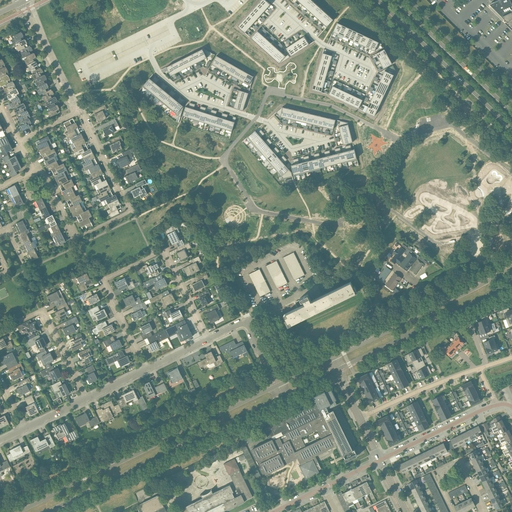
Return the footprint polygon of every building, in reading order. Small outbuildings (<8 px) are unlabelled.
[(265,0),(261,0),(259,2),(267,9),(271,4),(265,0)] [(307,9),(313,1),(311,0),(307,0),(303,5),(307,9)] [(511,0),(498,0),(489,4),(506,21),(505,22),(511,29),(511,0)] [(311,12),(317,5),(313,1),(307,9),(311,12)] [(267,9),(259,2),(256,6),(263,13),(267,9)] [(315,16),(321,9),(317,5),(311,12),(315,16)] [(260,17),(263,13),(256,6),(252,10),(260,17)] [(319,20),(325,12),(321,9),(315,16),(319,20)] [(256,21),(260,17),(252,10),(249,14),(256,21)] [(323,23),(329,16),(325,12),(319,20),(323,23)] [(252,25),(256,21),(249,14),(245,18),(252,25)] [(333,20),(329,16),(323,23),(327,27),(333,20)] [(193,17),(183,22),(190,36),(200,31),(193,17)] [(249,29),(252,25),(245,18),(241,22),(249,29)] [(245,33),(249,29),(241,22),(238,26),(245,33)] [(338,34),(343,25),(337,23),(333,32),(338,34)] [(344,37),(348,28),(343,25),(338,34),(344,37)] [(349,39),(353,30),(348,28),(344,37),(349,39)] [(354,41),(358,32),(353,30),(349,39),(354,41)] [(255,42),(261,34),(257,31),(251,38),(255,42)] [(14,44),(24,39),(20,32),(10,37),(14,44)] [(359,44),(363,35),(358,32),(354,41),(359,44)] [(259,45),(265,38),(261,34),(255,42),(259,45)] [(364,46),(368,37),(363,35),(359,44),(364,46)] [(304,36),(299,39),(305,48),(309,44),(304,36)] [(369,49),(374,40),(368,37),(364,46),(369,49)] [(263,49),(269,42),(265,38),(259,45),(263,49)] [(27,46),(24,39),(14,44),(17,51),(19,50),(27,46)] [(305,48),(299,39),(295,42),(300,51),(305,48)] [(381,43),(374,40),(369,49),(376,52),(384,48),(381,43)] [(267,53),(273,45),(269,42),(263,49),(267,53)] [(300,51),(295,42),(290,45),(296,53),(300,51)] [(29,45),(27,46),(19,50),(23,58),(33,53),(29,45)] [(271,56),(277,49),(273,45),(267,53),(271,56)] [(296,53),(290,45),(285,48),(291,57),(296,53)] [(203,48),(197,52),(202,60),(207,58),(214,54),(203,48)] [(275,60),(281,52),(277,49),(271,56),(275,60)] [(378,59),(387,54),(384,49),(376,54),(378,59)] [(197,52),(192,54),(196,63),(202,60),(197,52)] [(286,56),(281,52),(275,60),(279,64),(290,57),(288,54),(286,56)] [(24,60),(26,65),(35,61),(36,60),(33,53),(23,58),(21,58),(22,61),(24,60)] [(332,56),(323,53),(321,58),(330,61),(332,56)] [(192,54),(187,57),(191,66),(196,63),(192,54)] [(381,63),(389,59),(387,54),(378,59),(381,63)] [(216,56),(212,64),(217,67),(222,59),(216,56)] [(187,57),(182,59),(186,68),(191,66),(187,57)] [(182,59),(177,62),(181,71),(186,68),(182,59)] [(222,59),(217,67),(222,70),(227,62),(222,59)] [(392,64),(389,59),(381,63),(383,68),(392,64)] [(30,72),(38,68),(35,61),(26,65),(25,66),(28,73),(30,72)] [(177,62),(172,64),(176,73),(181,71),(177,62)] [(227,62),(222,70),(227,73),(232,65),(227,62)] [(172,64),(166,67),(168,70),(171,76),(176,73),(172,64)] [(232,65),(227,73),(233,76),(238,68),(232,65)] [(385,71),(382,76),(391,80),(396,71),(393,65),(385,69),(385,71)] [(0,68),(0,77),(7,74),(8,74),(5,66),(0,68)] [(30,72),(33,79),(43,75),(40,67),(38,68),(30,72)] [(238,68),(233,76),(238,79),(243,70),(238,68)] [(243,70),(238,79),(243,82),(248,73),(243,70)] [(248,73),(243,82),(250,86),(251,86),(254,77),(248,73)] [(2,86),(11,82),(7,74),(0,77),(0,85),(0,87),(2,86)] [(43,75),(33,79),(37,87),(45,83),(47,82),(43,75)] [(268,75),(264,79),(275,90),(279,85),(268,75)] [(149,78),(142,87),(147,90),(157,78),(155,76),(152,80),(150,78),(149,78)] [(391,80),(382,76),(380,81),(389,85),(391,80)] [(157,78),(147,90),(148,89),(152,93),(151,93),(151,94),(158,85),(156,83),(159,80),(157,78)] [(12,81),(11,82),(2,86),(6,93),(15,88),(12,81)] [(389,85),(380,81),(377,86),(386,90),(389,85)] [(39,95),(41,94),(49,90),(45,83),(37,87),(35,88),(39,95)] [(158,85),(151,94),(155,97),(165,85),(163,83),(160,87),(158,85)] [(321,92),(323,87),(313,84),(312,90),(321,92)] [(165,85),(155,97),(159,101),(166,92),(164,90),(167,87),(165,85)] [(334,97),(338,88),(333,86),(329,95),(334,97)] [(386,90),(377,86),(375,91),(384,95),(386,90)] [(9,100),(17,96),(19,96),(15,88),(6,93),(9,100)] [(339,100),(343,91),(338,88),(334,97),(339,100)] [(41,94),(44,101),(54,96),(51,89),(49,90),(41,94)] [(166,92),(159,101),(163,104),(174,92),(171,90),(168,94),(166,92)] [(237,96),(247,99),(248,93),(239,90),(237,96)] [(343,102),(348,93),(343,91),(339,100),(343,102)] [(384,95),(375,91),(373,96),(382,101),(384,95)] [(174,92),(163,104),(168,107),(175,99),(173,97),(176,93),(174,92)] [(348,104),(353,95),(348,93),(343,102),(348,104)] [(353,106),(357,97),(353,95),(348,104),(353,106)] [(13,108),(21,104),(17,96),(9,100),(7,101),(11,109),(13,108)] [(44,101),(48,109),(56,105),(58,104),(54,96),(44,101)] [(235,102),(245,105),(247,99),(237,96),(235,102)] [(382,101),(373,96),(370,101),(379,106),(382,101)] [(175,99),(168,107),(172,111),(182,99),(180,97),(177,101),(175,99)] [(363,100),(357,97),(353,106),(358,109),(363,100)] [(182,99),(172,111),(177,116),(180,116),(181,117),(184,106),(181,104),(184,100),(182,99)] [(379,106),(370,101),(368,107),(377,111),(379,106)] [(233,108),(243,111),(245,105),(235,102),(233,108)] [(23,103),(21,104),(13,108),(16,115),(26,110),(23,103)] [(186,107),(182,116),(188,118),(192,103),(190,103),(188,107),(186,107)] [(192,103),(188,118),(193,119),(196,110),(194,109),(195,104),(192,103)] [(48,109),(46,110),(50,117),(60,112),(56,105),(48,109)] [(107,109),(104,105),(92,111),(98,122),(106,118),(102,111),(107,109)] [(196,110),(193,119),(199,121),(203,107),(201,106),(199,111),(196,110)] [(203,107),(199,121),(204,123),(207,113),(205,113),(206,108),(203,107)] [(282,107),(276,112),(280,117),(286,118),(288,108),(282,107)] [(377,111),(368,107),(365,112),(374,116),(377,111)] [(26,110),(16,115),(20,122),(28,118),(30,117),(26,110)] [(207,113),(204,123),(209,124),(209,126),(214,110),(212,110),(210,114),(207,113)] [(214,110),(209,126),(215,127),(218,117),(215,116),(217,111),(214,110)] [(218,117),(215,127),(220,129),(225,114),(222,113),(221,118),(218,117)] [(225,114),(220,129),(221,128),(226,130),(229,120),(226,119),(228,115),(225,114)] [(229,120),(226,130),(232,131),(236,117),(233,116),(232,121),(229,120)] [(28,118),(20,122),(18,123),(22,130),(29,127),(32,126),(28,118)] [(105,136),(105,137),(116,131),(114,127),(118,126),(114,118),(108,122),(110,126),(102,130),(104,133),(103,133),(104,134),(103,134),(104,137),(105,136)] [(64,133),(66,137),(75,132),(73,129),(75,129),(76,128),(77,128),(75,123),(71,124),(69,120),(63,123),(67,132),(64,133)] [(340,121),(339,127),(340,133),(350,131),(348,123),(340,121)] [(255,131),(248,137),(251,141),(250,142),(263,132),(261,130),(257,133),(255,131)] [(350,131),(340,133),(342,139),(351,137),(350,131)] [(70,139),(73,143),(82,138),(80,134),(79,134),(78,134),(78,135),(76,136),(75,132),(66,137),(67,140),(70,139)] [(263,132),(250,142),(254,147),(263,139),(261,137),(264,134),(263,132)] [(122,141),(120,135),(111,139),(113,143),(109,145),(111,150),(110,150),(112,154),(114,153),(114,152),(116,151),(116,152),(117,151),(122,148),(120,144),(120,143),(120,142),(122,141)] [(35,142),(37,145),(39,150),(51,144),(47,136),(35,142)] [(0,147),(9,143),(6,137),(0,139),(0,147)] [(351,137),(342,139),(343,145),(353,142),(351,137)] [(72,149),(74,152),(83,148),(81,145),(83,144),(83,145),(84,144),(85,143),(82,138),(73,143),(75,148),(72,149)] [(263,139),(254,147),(258,151),(270,140),(268,138),(267,139),(265,142),(263,139)] [(270,140),(258,151),(259,150),(263,154),(270,148),(268,146),(272,143),(270,140)] [(0,152),(0,153),(2,158),(8,155),(6,152),(12,149),(9,143),(0,147),(0,149),(1,152),(0,152)] [(51,144),(39,150),(41,155),(42,154),(42,155),(43,154),(45,153),(46,156),(55,152),(53,148),(51,144)] [(350,145),(348,146),(352,161),(357,160),(357,159),(354,149),(351,150),(350,145)] [(270,148),(263,154),(266,159),(277,149),(276,147),(275,147),(272,150),(270,148)] [(80,153),(82,158),(92,153),(90,149),(89,149),(88,149),(87,149),(88,150),(84,151),(83,148),(74,152),(75,156),(80,153)] [(340,148),(337,148),(341,163),(346,161),(346,163),(346,162),(344,152),(341,152),(340,148)] [(132,157),(129,149),(121,153),(124,157),(117,161),(120,168),(130,163),(128,159),(132,157)] [(277,149),(266,159),(270,163),(278,157),(276,154),(279,151),(277,149)] [(329,150),(327,151),(330,165),(336,164),(333,154),(331,155),(329,150)] [(55,152),(46,156),(48,159),(46,160),(45,160),(45,161),(44,161),(47,166),(56,161),(54,157),(56,155),(55,152)] [(81,159),(83,163),(82,164),(83,167),(92,163),(91,160),(92,159),(93,159),(94,158),(92,153),(82,158),(81,159)] [(319,153),(316,154),(320,169),(320,168),(325,167),(323,157),(320,158),(319,153)] [(8,155),(2,158),(5,163),(6,163),(8,167),(18,162),(15,156),(9,158),(8,155)] [(278,157),(270,163),(274,167),(285,158),(283,156),(279,159),(278,157)] [(308,156),(306,156),(310,172),(315,170),(312,160),(310,160),(308,156)] [(285,158),(274,167),(277,172),(285,165),(283,163),(287,160),(285,158)] [(298,158),(295,159),(299,174),(304,173),(302,162),(299,163),(298,158)] [(294,164),(291,165),(293,175),(299,173),(299,175),(299,174),(295,159),(293,160),(294,164)] [(47,166),(49,171),(50,170),(51,170),(54,168),(56,171),(58,170),(65,167),(63,163),(60,164),(58,163),(57,163),(56,161),(49,164),(47,166)] [(21,169),(18,162),(8,167),(11,171),(9,172),(12,177),(17,175),(16,171),(21,169)] [(92,163),(83,167),(81,168),(83,172),(85,171),(88,169),(90,173),(99,169),(97,164),(96,165),(96,164),(95,165),(94,166),(92,163)] [(141,170),(138,164),(129,169),(131,173),(127,176),(127,175),(126,176),(124,177),(128,183),(138,179),(135,173),(141,170)] [(285,165),(277,172),(283,179),(292,176),(291,173),(289,170),(285,165)] [(68,174),(65,167),(58,170),(56,171),(57,174),(56,175),(55,175),(54,176),(56,181),(59,179),(65,176),(67,175),(68,174)] [(99,169),(90,173),(92,178),(90,180),(91,183),(100,179),(98,176),(100,175),(101,175),(101,174),(102,174),(99,169)] [(56,181),(58,185),(59,185),(60,185),(61,185),(60,184),(62,184),(63,186),(65,186),(67,185),(72,182),(71,179),(69,180),(67,175),(65,176),(59,179),(56,181)] [(100,179),(91,183),(93,186),(96,185),(98,189),(107,185),(105,180),(104,180),(103,181),(101,182),(100,179)] [(146,183),(145,180),(135,184),(137,188),(131,191),(134,197),(139,195),(140,198),(146,195),(142,186),(146,183)] [(74,191),(72,187),(74,186),(72,182),(67,185),(65,186),(63,186),(65,190),(63,191),(63,190),(62,191),(62,192),(64,196),(73,192),(74,191)] [(9,196),(10,198),(13,197),(19,194),(17,191),(19,190),(16,184),(8,188),(11,194),(8,195),(9,196)] [(95,197),(97,200),(107,194),(106,191),(108,190),(108,191),(109,190),(110,190),(107,185),(98,189),(96,190),(99,195),(95,196),(95,197)] [(73,192),(64,196),(66,201),(67,201),(68,201),(68,200),(70,199),(71,202),(80,198),(78,195),(75,196),(73,192)] [(21,193),(13,197),(15,203),(13,204),(14,208),(23,203),(22,200),(24,199),(21,193)] [(107,194),(97,200),(96,200),(98,203),(100,202),(105,200),(108,204),(117,200),(114,195),(113,195),(112,195),(112,196),(109,197),(107,194)] [(36,212),(39,210),(47,206),(45,207),(44,204),(46,203),(43,197),(35,201),(38,207),(34,209),(36,212)] [(69,207),(72,212),(81,207),(79,203),(82,201),(80,198),(71,202),(73,205),(71,206),(70,206),(70,207),(69,207)] [(119,213),(115,206),(117,205),(117,206),(118,205),(119,204),(117,200),(108,204),(110,208),(107,210),(108,214),(109,213),(111,217),(119,213)] [(49,213),(51,212),(48,206),(46,207),(39,210),(44,219),(46,218),(50,216),(49,213)] [(72,212),(74,217),(75,216),(75,217),(76,216),(79,214),(81,217),(90,213),(88,210),(86,210),(84,206),(81,207),(72,212)] [(91,216),(90,213),(81,217),(82,220),(81,221),(80,221),(79,221),(80,222),(79,222),(81,227),(85,225),(87,229),(93,226),(88,218),(91,216)] [(50,216),(46,218),(49,224),(38,229),(39,232),(50,227),(56,224),(55,221),(57,220),(54,214),(50,216)] [(18,234),(27,229),(24,224),(26,222),(25,219),(16,223),(17,226),(15,227),(18,234)] [(52,237),(55,236),(61,233),(59,230),(61,229),(58,223),(56,224),(50,227),(53,233),(50,234),(52,237)] [(175,243),(178,247),(184,244),(182,240),(180,241),(176,234),(180,232),(178,229),(179,229),(176,223),(168,227),(171,233),(167,234),(172,245),(175,243)] [(27,229),(18,234),(20,236),(18,237),(21,244),(29,240),(26,234),(29,232),(27,229)] [(52,237),(55,243),(56,246),(65,242),(64,239),(66,238),(63,232),(61,233),(55,236),(52,237)] [(27,252),(36,247),(32,238),(29,240),(21,244),(23,243),(24,245),(22,246),(25,253),(27,252)] [(192,248),(189,242),(184,244),(178,247),(178,248),(177,248),(179,251),(176,253),(180,261),(189,257),(186,251),(192,248)] [(36,247),(27,252),(29,254),(27,255),(30,262),(38,258),(35,251),(38,250),(36,247)] [(395,264),(396,262),(400,264),(403,260),(400,257),(405,250),(401,247),(398,251),(395,249),(393,252),(395,254),(392,259),(390,261),(395,264)] [(409,253),(400,265),(407,271),(416,259),(409,253)] [(202,262),(199,256),(192,259),(194,263),(182,269),(184,268),(188,276),(191,274),(191,275),(195,273),(195,272),(200,270),(197,264),(202,262)] [(424,264),(417,259),(409,270),(416,274),(424,264)] [(150,274),(151,273),(153,276),(159,273),(157,268),(159,267),(157,263),(152,266),(151,265),(148,267),(146,264),(142,267),(139,269),(141,273),(145,271),(148,269),(150,274)] [(391,271),(386,267),(377,280),(382,283),(391,271)] [(208,278),(206,272),(196,276),(199,281),(192,284),(195,291),(205,286),(203,280),(208,278)] [(86,273),(76,278),(79,284),(78,285),(81,292),(87,289),(85,285),(87,284),(87,285),(88,285),(88,284),(91,283),(89,279),(90,278),(88,274),(87,274),(86,273)] [(394,273),(385,285),(392,291),(402,278),(394,273)] [(163,278),(161,275),(142,284),(144,288),(147,286),(148,287),(155,284),(158,289),(167,284),(164,278),(163,278)] [(136,283),(134,284),(132,281),(127,284),(125,278),(121,280),(121,279),(119,280),(120,280),(115,283),(119,291),(128,286),(130,290),(138,286),(136,283)] [(352,287),(350,283),(314,301),(311,294),(309,295),(308,294),(300,298),(301,301),(297,303),(299,308),(286,315),(288,318),(285,320),(288,326),(291,324),(290,322),(353,292),(354,293),(358,292),(354,286),(352,287)] [(212,289),(212,288),(200,294),(201,297),(199,298),(203,307),(210,303),(207,296),(211,295),(209,291),(212,289)] [(56,307),(59,306),(65,302),(62,295),(59,296),(56,292),(46,296),(48,299),(47,300),(48,301),(49,301),(50,303),(53,301),(54,302),(55,302),(57,306),(56,307)] [(83,300),(83,301),(87,300),(90,305),(99,300),(96,294),(89,297),(87,292),(80,295),(81,298),(83,300)] [(165,296),(163,292),(149,299),(151,302),(151,303),(162,298),(166,305),(175,301),(172,293),(165,296)] [(136,305),(142,303),(139,297),(134,299),(132,295),(123,299),(127,306),(133,303),(135,306),(136,305)] [(136,305),(135,306),(137,311),(131,314),(134,321),(144,316),(141,310),(147,308),(146,305),(151,302),(149,299),(142,303),(136,305)] [(65,302),(59,306),(61,309),(54,312),(58,320),(67,316),(65,312),(70,310),(69,308),(66,302),(65,302)] [(220,309),(217,304),(207,309),(209,313),(206,314),(211,323),(217,320),(218,321),(219,320),(220,319),(216,311),(220,309)] [(97,312),(95,307),(88,310),(91,317),(94,315),(97,320),(107,316),(104,309),(97,312)] [(173,313),(171,308),(165,311),(167,315),(168,318),(171,317),(173,321),(183,316),(180,309),(173,313)] [(508,308),(502,310),(504,313),(506,312),(508,318),(511,316),(511,309),(509,311),(508,308)] [(79,322),(76,316),(67,321),(69,326),(62,329),(66,336),(68,335),(76,331),(73,325),(79,322)] [(481,318),(482,321),(477,323),(476,324),(477,326),(478,326),(479,329),(490,324),(487,316),(481,318)] [(30,320),(17,326),(18,330),(22,328),(23,330),(27,329),(28,331),(30,335),(34,332),(38,330),(34,322),(32,323),(30,320)] [(104,327),(102,322),(95,326),(96,327),(92,329),(94,334),(98,332),(102,330),(105,336),(114,331),(111,324),(104,327)] [(143,340),(148,338),(153,336),(150,331),(153,330),(150,323),(140,327),(143,333),(140,334),(143,340)] [(490,324),(479,329),(481,334),(486,332),(487,335),(493,333),(490,324)] [(186,329),(185,326),(177,330),(179,334),(182,333),(185,340),(193,336),(189,328),(186,329)] [(153,336),(148,338),(151,342),(149,343),(150,344),(146,346),(147,348),(148,350),(150,353),(159,348),(157,343),(161,341),(160,340),(167,337),(164,330),(153,336)] [(35,336),(27,340),(30,347),(36,344),(38,349),(41,348),(46,346),(42,337),(38,339),(36,336),(39,335),(35,336)] [(486,348),(495,344),(493,339),(496,338),(494,335),(488,337),(489,340),(484,342),(484,343),(485,346),(486,348)] [(85,339),(84,336),(83,337),(82,337),(73,341),(74,345),(73,345),(72,345),(72,346),(71,346),(73,351),(83,346),(81,342),(84,340),(85,339)] [(457,350),(464,343),(458,337),(451,343),(457,350)] [(7,350),(10,348),(13,347),(10,341),(5,343),(3,338),(0,339),(0,349),(6,346),(7,350)] [(103,341),(106,347),(109,345),(112,351),(121,347),(123,346),(121,344),(119,339),(112,343),(109,338),(103,341)] [(234,340),(219,347),(222,353),(225,351),(226,353),(230,352),(233,358),(242,353),(244,357),(249,354),(242,341),(234,345),(232,341),(234,340)] [(451,343),(444,350),(450,357),(457,350),(451,343)] [(495,354),(501,352),(497,344),(495,344),(486,348),(488,354),(494,351),(495,354)] [(91,352),(89,348),(78,353),(80,357),(82,360),(80,361),(80,360),(79,361),(78,362),(81,366),(82,366),(85,364),(90,362),(88,357),(91,355),(90,352),(91,352)] [(421,348),(413,352),(419,364),(424,362),(423,362),(421,357),(424,355),(421,348)] [(45,351),(45,350),(36,355),(39,361),(41,360),(44,366),(54,361),(50,352),(45,355),(43,351),(45,351)] [(125,356),(122,351),(103,360),(106,366),(117,361),(120,367),(130,362),(127,355),(125,356)] [(198,362),(200,368),(209,364),(211,368),(223,362),(220,355),(214,358),(211,351),(205,354),(206,358),(198,362)] [(9,362),(11,367),(18,364),(14,356),(12,352),(9,354),(1,358),(4,365),(9,362)] [(413,352),(405,356),(408,363),(411,361),(414,366),(419,364),(413,352)] [(396,360),(385,365),(388,370),(399,365),(396,360)] [(424,362),(419,364),(425,376),(432,373),(428,366),(426,367),(424,363),(424,362)] [(24,370),(20,363),(18,364),(11,367),(10,368),(12,373),(9,374),(12,381),(23,376),(20,371),(24,370)] [(419,364),(414,366),(416,372),(414,373),(418,380),(425,376),(419,364)] [(97,375),(92,365),(86,368),(86,369),(86,368),(88,372),(90,371),(91,373),(85,376),(89,383),(97,379),(95,376),(97,375)] [(399,365),(388,370),(390,375),(391,374),(401,370),(401,369),(399,365)] [(52,366),(40,372),(43,377),(47,375),(47,376),(51,375),(53,380),(56,378),(61,376),(57,368),(53,370),(52,366),(53,366),(52,366)] [(179,372),(178,368),(173,370),(173,369),(167,372),(168,376),(168,377),(170,376),(173,383),(183,378),(181,375),(179,372)] [(401,370),(391,374),(394,379),(395,379),(404,374),(401,370)] [(369,373),(358,378),(360,383),(371,378),(374,377),(372,372),(369,373)] [(404,374),(395,379),(397,384),(406,379),(404,374)] [(31,382),(29,377),(19,382),(21,386),(16,389),(19,396),(29,391),(26,384),(31,382)] [(371,378),(360,383),(363,388),(374,383),(377,382),(374,377),(371,378)] [(397,384),(399,389),(408,384),(406,379),(397,384)] [(153,380),(143,385),(149,398),(167,390),(164,383),(153,388),(149,382),(153,380)] [(62,385),(60,381),(51,385),(54,392),(59,390),(63,397),(69,393),(64,383),(62,385)] [(464,391),(473,386),(471,381),(462,386),(464,391)] [(374,383),(363,388),(365,393),(375,388),(374,389),(372,384),(374,383)] [(464,391),(467,396),(476,391),(473,386),(464,391)] [(375,388),(365,393),(367,398),(377,393),(380,392),(378,387),(375,388)] [(192,398),(198,395),(195,388),(188,391),(192,398)] [(119,404),(121,408),(128,405),(127,402),(133,399),(134,402),(138,400),(139,403),(141,402),(146,414),(147,414),(146,414),(150,412),(151,412),(142,395),(140,397),(137,392),(135,393),(134,389),(122,395),(124,398),(117,401),(119,404)] [(315,396),(315,397),(318,403),(317,403),(274,424),(270,426),(263,430),(267,439),(271,437),(272,439),(253,449),(251,451),(263,476),(265,474),(265,475),(285,465),(297,458),(301,465),(299,466),(306,480),(320,473),(318,470),(321,469),(315,456),(336,446),(341,456),(343,455),(345,459),(345,460),(346,463),(358,457),(354,449),(353,450),(333,410),(326,414),(325,411),(328,409),(337,405),(337,404),(336,404),(335,401),(336,400),(337,400),(332,390),(326,392),(326,391),(315,396)] [(467,396),(469,400),(478,396),(476,391),(467,396)] [(377,393),(367,398),(370,403),(380,398),(383,397),(380,392),(377,393)] [(24,399),(25,398),(29,406),(25,407),(29,416),(38,412),(36,407),(38,407),(35,402),(31,395),(24,399)] [(444,401),(441,396),(432,400),(435,405),(444,401)] [(469,400),(472,405),(481,401),(478,396),(469,400)] [(122,411),(121,408),(119,404),(114,406),(111,400),(101,405),(102,409),(101,410),(100,409),(99,409),(96,410),(102,422),(105,420),(104,419),(113,415),(113,417),(118,415),(118,413),(122,411)] [(435,405),(437,410),(446,406),(444,401),(435,405)] [(419,407),(417,402),(407,406),(409,411),(419,407)] [(437,410),(439,415),(448,410),(446,406),(437,410)] [(419,407),(409,411),(412,416),(413,416),(422,411),(419,407)] [(439,415),(442,420),(451,415),(448,410),(439,415)] [(422,411),(413,416),(415,421),(424,416),(422,411)] [(87,422),(90,421),(86,413),(75,418),(79,425),(86,422),(87,422)] [(389,415),(378,420),(381,425),(392,420),(395,419),(392,413),(389,415)] [(0,428),(9,424),(4,415),(0,417),(0,428)] [(100,423),(97,416),(91,419),(94,425),(100,423)] [(426,421),(424,416),(414,421),(416,426),(426,421)] [(493,430),(506,424),(505,422),(503,423),(501,420),(499,416),(493,419),(495,423),(494,423),(495,426),(491,428),(493,430)] [(392,420),(381,425),(383,430),(392,426),(390,421),(392,420)] [(426,421),(416,426),(419,431),(429,426),(426,421)] [(66,435),(68,441),(79,436),(76,430),(70,433),(65,423),(53,429),(58,439),(66,435)] [(506,424),(493,430),(494,433),(498,431),(499,434),(507,430),(505,428),(507,427),(506,424)] [(392,426),(383,430),(385,435),(394,431),(397,430),(394,425),(392,426)] [(473,429),(477,437),(482,434),(478,426),(473,429)] [(473,429),(467,431),(471,440),(477,437),(473,429)] [(507,430),(499,434),(501,433),(502,436),(499,438),(500,440),(511,434),(511,432),(510,433),(508,430),(507,430)] [(385,435),(388,440),(397,436),(394,431),(385,435)] [(467,431),(462,434),(466,442),(471,440),(467,431)] [(55,446),(50,434),(45,436),(46,439),(40,441),(38,436),(30,440),(36,452),(49,445),(50,448),(55,446)] [(462,434),(456,437),(460,445),(466,442),(462,434)] [(504,444),(505,444),(511,440),(511,434),(500,440),(501,443),(505,441),(506,443),(504,444)] [(388,440),(390,445),(399,441),(397,436),(388,440)] [(460,445),(456,437),(451,440),(451,441),(448,443),(451,449),(460,445)] [(511,440),(505,444),(506,448),(502,450),(504,453),(511,448),(511,440)] [(451,449),(448,443),(444,445),(443,443),(438,446),(442,454),(451,449)] [(22,448),(20,445),(10,450),(11,453),(7,455),(10,462),(14,460),(25,455),(25,454),(31,452),(28,445),(22,448)] [(442,454),(438,446),(432,449),(436,457),(442,454)] [(436,457),(432,449),(427,451),(431,459),(436,457)] [(471,460),(479,456),(477,450),(468,454),(471,460)] [(427,451),(421,454),(425,462),(431,459),(427,451)] [(236,458),(238,462),(246,459),(243,454),(236,458)] [(421,454),(416,457),(420,465),(425,462),(421,454)] [(474,465),(482,461),(479,456),(471,460),(474,465)] [(416,457),(410,459),(414,468),(420,465),(416,457)] [(244,501),(253,497),(239,470),(240,469),(234,459),(224,464),(229,475),(230,474),(234,484),(230,485),(212,493),(211,489),(210,490),(209,492),(208,493),(206,493),(205,494),(203,494),(202,494),(200,494),(203,498),(186,506),(186,507),(176,511),(221,511),(227,509),(227,510),(245,502),(244,501)] [(410,459),(405,462),(409,470),(414,468),(410,459)] [(0,471),(5,469),(6,471),(9,470),(8,468),(10,467),(7,460),(0,464),(0,463),(0,471)] [(477,471),(485,467),(482,461),(474,465),(477,471)] [(403,473),(409,470),(405,462),(399,465),(403,473)] [(487,472),(485,467),(477,471),(479,476),(487,472)] [(482,482),(490,478),(487,472),(479,476),(482,482)] [(490,478),(482,482),(485,487),(493,483),(490,478)] [(411,489),(419,485),(416,480),(408,484),(411,489)] [(367,482),(362,484),(367,494),(372,492),(367,482)] [(487,493),(496,489),(493,483),(485,487),(487,493)] [(357,487),(362,497),(367,494),(362,484),(357,487)] [(414,495),(422,491),(419,485),(411,489),(414,495)] [(357,499),(362,497),(357,487),(352,489),(357,499)] [(357,499),(352,489),(347,491),(354,504),(352,501),(357,499)] [(496,489),(487,493),(490,498),(498,494),(496,489)] [(342,494),(343,495),(344,498),(346,500),(347,503),(348,506),(349,506),(354,504),(347,491),(342,494)] [(425,496),(422,491),(414,495),(416,500),(425,496)] [(493,504),(501,500),(498,494),(490,498),(493,504)] [(419,506),(427,502),(425,496),(416,500),(419,506)] [(163,511),(156,497),(144,503),(148,511),(163,511)] [(465,501),(469,509),(475,506),(471,498),(465,501)] [(379,511),(387,508),(389,507),(388,506),(387,506),(384,501),(385,501),(385,500),(375,505),(375,506),(376,505),(378,508),(377,509),(378,511),(379,511)] [(504,505),(501,500),(493,504),(496,509),(504,505)] [(317,505),(320,511),(328,511),(329,511),(324,501),(322,502),(323,503),(318,506),(317,505)] [(460,503),(464,511),(469,509),(465,501),(460,503)] [(430,507),(427,502),(419,506),(422,511),(430,507)] [(457,511),(462,511),(464,511),(460,503),(454,506),(457,511)]
